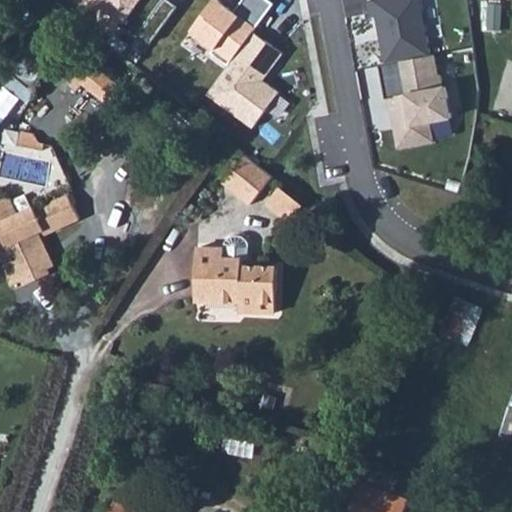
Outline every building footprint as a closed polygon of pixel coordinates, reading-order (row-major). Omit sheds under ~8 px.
[(103,0),(100,4),(125,21),(122,26),(139,38),(166,0),(103,0)] [(271,0),(240,0),(234,9),(222,0),(217,0),(194,33),(215,49),(212,53),(229,65),(253,32),(275,2),(271,0)] [(421,0),(372,0),(368,1),(371,17),(378,16),(386,63),(431,55),(421,0)] [(502,5),(489,4),(488,30),(501,30),(502,5)] [(59,21),(45,12),(39,22),(35,28),(49,36),(59,21)] [(229,65),(207,95),(254,128),(280,93),(263,81),(283,53),(253,32),(229,65)] [(386,63),(380,64),(387,99),(399,96),(402,112),(393,114),(400,147),(434,141),(430,122),(452,118),(446,87),(443,88),(441,75),(439,75),(435,54),(431,55),(386,63)] [(54,84),(35,68),(8,98),(32,119),(42,109),(44,98),(54,84)] [(127,107),(88,75),(69,96),(82,107),(88,100),(112,118),(121,120),(127,107)] [(240,202),(262,177),(229,152),(209,180),(240,202)] [(63,217),(49,188),(14,203),(9,200),(0,204),(0,285),(6,283),(10,288),(35,276),(32,268),(39,265),(21,229),(30,225),(33,230),(63,217)] [(216,242),(215,251),(215,261),(230,262),(234,262),(236,249),(234,239),(219,237),(216,242)] [(215,261),(215,251),(187,248),(183,299),(226,302),(226,308),(263,311),(265,271),(230,269),(230,262),(215,261)] [(469,344),(485,307),(455,295),(439,332),(469,344)] [(341,511),(385,511),(393,491),(345,474),(332,509),(341,511)] [(136,511),(103,501),(99,511),(136,511)]
